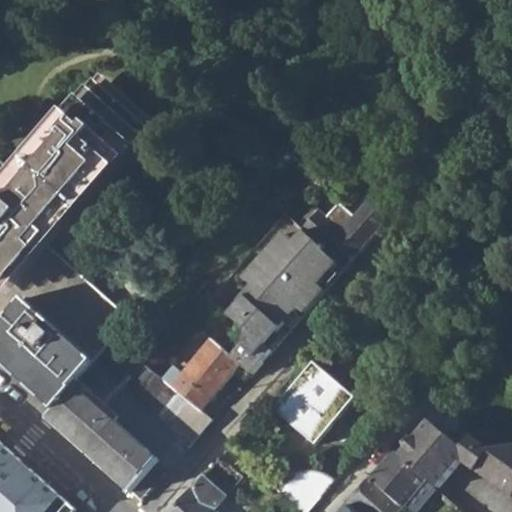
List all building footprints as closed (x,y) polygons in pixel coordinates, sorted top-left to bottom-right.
[(0,362),(54,411),(75,388),(95,364),(115,342),(126,330),(133,322),(154,298),(67,220),(149,128),(100,86),(20,179),(0,161),(0,362)] [(274,167),(283,174),(297,160),(308,170),(318,159),(298,140),(274,167)] [(348,270),(389,224),(370,207),(357,221),(341,208),(326,223),(313,212),(300,227),(348,270)] [(254,376),(348,270),(300,227),(286,216),(219,290),(208,280),(197,292),(238,320),(244,328),(246,337),(244,344),(234,358),(241,366),(254,376)] [(115,342),(137,361),(148,348),(126,330),(115,342)] [(115,342),(95,364),(183,437),(203,414),(166,384),(137,361),(115,342)] [(166,384),(203,414),(241,366),(234,358),(215,344),(185,379),(176,372),(166,384)] [(277,411),(318,446),(358,399),(317,364),(277,411)] [(160,461),(75,388),(54,411),(47,418),(132,494),(157,465),(160,461)] [(193,446),(213,423),(203,414),(183,437),(193,446)] [(429,482),(433,485),(449,466),(444,461),(457,446),(432,425),(403,459),(429,482)] [(0,439),(0,511),(53,511),(65,499),(0,439)] [(511,447),(492,451),(476,440),(464,453),(459,461),(463,463),(511,498),(511,447)] [(440,491),(463,463),(459,461),(464,453),(457,446),(444,461),(449,466),(433,485),(440,491)] [(429,482),(403,459),(395,452),(372,480),(405,509),(429,482)] [(143,504),(168,475),(157,465),(132,494),(143,504)] [(273,488),(301,511),(308,511),(318,500),(336,483),(319,475),(307,474),(291,477),(273,488)] [(174,511),(230,511),(229,511),(234,504),(204,479),(174,511)] [(356,511),(402,511),(405,509),(372,480),(349,506),(356,511)] [(60,511),(79,511),(69,502),(60,511)]
